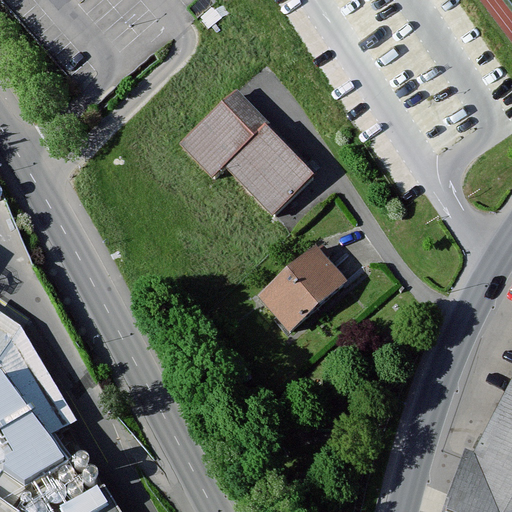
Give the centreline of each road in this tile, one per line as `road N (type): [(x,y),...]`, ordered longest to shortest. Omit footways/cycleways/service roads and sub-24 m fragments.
road 1 (unclassified): [(216,511),(0,125)]
road 2 (secondary): [(511,234),(445,365),(403,511)]
